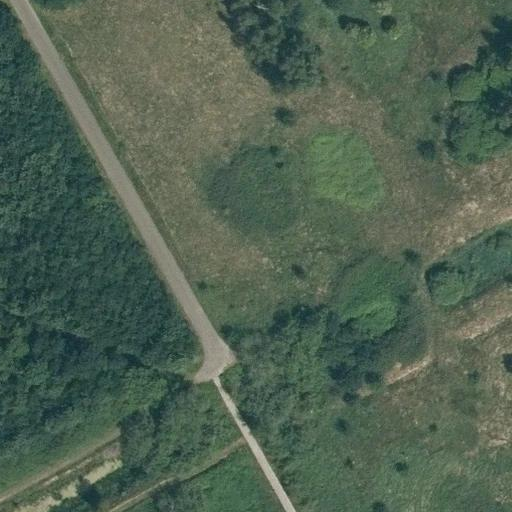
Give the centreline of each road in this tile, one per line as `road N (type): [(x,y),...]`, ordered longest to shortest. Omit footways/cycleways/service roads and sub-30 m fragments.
road 1 (unclassified): [(213,371),(205,340),(14,0)]
road 2 (track): [(0,300),(192,377),(211,367)]
